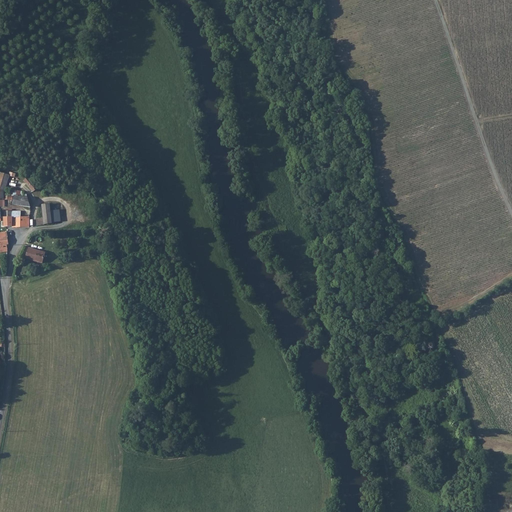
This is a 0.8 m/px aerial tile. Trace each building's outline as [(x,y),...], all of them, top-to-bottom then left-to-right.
[(14,176),(13,175),(4,172),(0,180),(0,192),(7,192),(14,176)] [(32,192),(38,188),(31,176),(24,181),(32,192)] [(15,200),(15,196),(13,191),(7,192),(0,192),(0,198),(0,201),(6,200),(6,196),(9,196),(9,201),(15,200)] [(31,208),(29,198),(17,196),(19,208),(31,208)] [(44,218),(37,219),(37,225),(51,224),(51,206),(44,206),(44,218)] [(7,221),(7,227),(23,228),(28,218),(26,217),(16,217),(17,212),(5,209),(4,211),(1,210),(1,218),(0,218),(0,222),(1,222),(2,221),(7,221)] [(0,249),(0,251),(10,251),(10,250),(6,249),(6,246),(9,245),(9,239),(0,239),(0,249)] [(26,258),(42,261),(45,252),(28,248),(26,258)]
